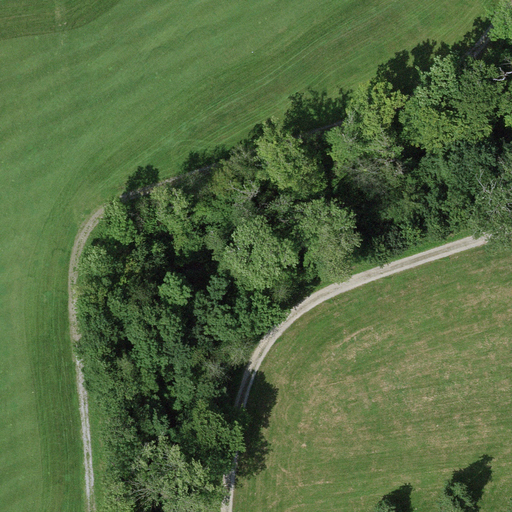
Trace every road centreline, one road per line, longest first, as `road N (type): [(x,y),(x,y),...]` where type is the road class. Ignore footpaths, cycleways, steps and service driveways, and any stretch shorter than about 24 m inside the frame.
road 1 (track): [(88,511),(78,303),(79,240),(91,213),(405,98),(457,67),(511,4)]
road 2 (track): [(511,233),(349,285),(269,341),(239,421),(229,511)]
